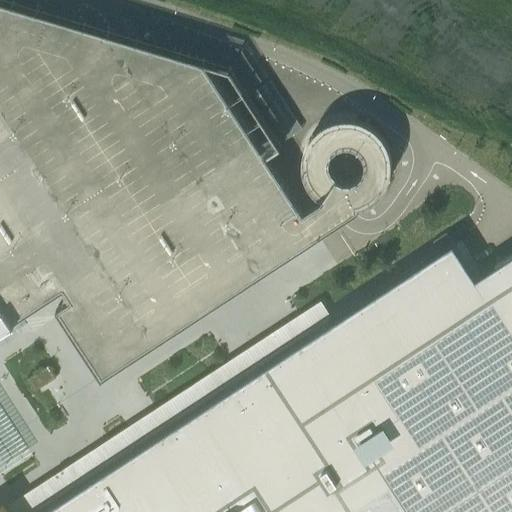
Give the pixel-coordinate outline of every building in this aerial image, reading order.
[(0,308),(5,305),(15,320),(36,306),(51,297),(104,370),(197,309),(313,232),(316,231),(344,212),(364,199),(382,188),(391,169),(390,152),(385,138),(373,123),(353,119),(330,131),(323,152),(340,187),(320,200),(240,80),(0,2),(0,308)] [(271,80),(253,92),(285,140),(302,128),(271,80)] [(511,511),(511,253),(477,276),(467,262),(452,242),(362,302),(332,321),(39,511),(511,511)] [(0,329),(15,320),(5,305),(0,308),(0,329)] [(322,305),(9,510),(9,511),(39,511),(332,321),(322,305)] [(38,388),(56,377),(48,365),(27,378),(35,390),(38,388)] [(0,405),(0,475),(1,477),(33,456),(0,405)]
